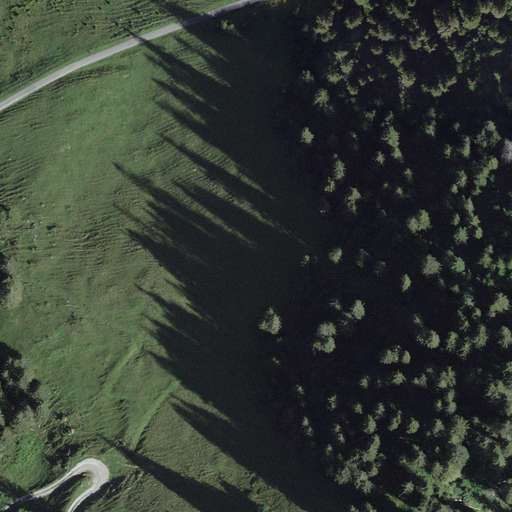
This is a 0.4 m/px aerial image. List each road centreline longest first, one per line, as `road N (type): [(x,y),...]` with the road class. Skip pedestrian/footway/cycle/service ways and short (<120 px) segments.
road 1 (track): [(0,107),(96,56),(250,0)]
road 2 (track): [(71,511),(101,481),(92,466),(3,511)]
